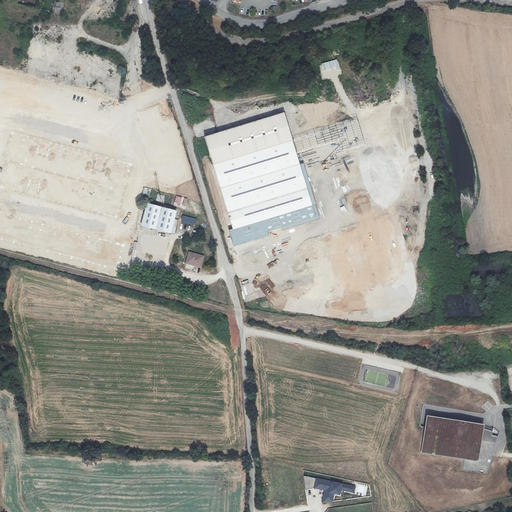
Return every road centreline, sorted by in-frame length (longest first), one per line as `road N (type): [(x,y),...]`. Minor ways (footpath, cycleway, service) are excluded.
road 1 (residential): [(253,511),(242,332),(149,0)]
road 2 (unclassified): [(420,0),(259,42),(220,35),(181,0)]
road 3 (unknown): [(129,261),(140,141),(131,52),(138,21),(149,16)]
road 4 (unclassified): [(346,0),(254,24),(203,0)]
